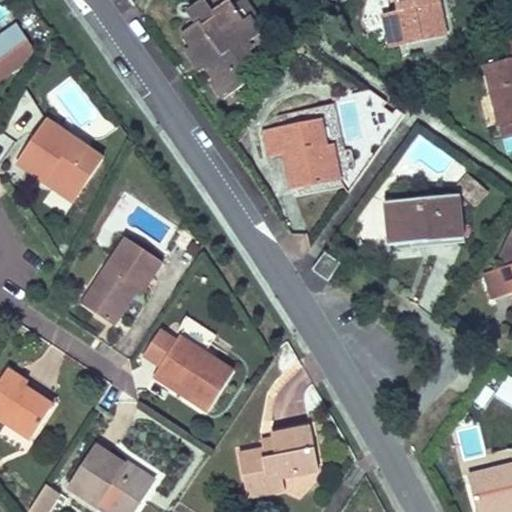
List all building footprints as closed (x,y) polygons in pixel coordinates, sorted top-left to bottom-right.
[(196,24),(181,34),(190,47),(184,51),(199,72),(204,68),(211,78),(208,80),(222,101),(246,85),(236,72),(257,57),(253,51),(273,37),(247,0),(241,0),(235,4),(231,0),(230,0),(228,1),(196,24)] [(227,0),(202,0),(187,11),(196,24),(228,1),(227,0)] [(390,49),(450,36),(442,0),(396,0),(399,11),(383,15),(390,49)] [(0,35),(0,60),(29,40),(17,23),(0,35)] [(511,55),(511,58),(484,65),(497,126),(501,126),(511,123),(511,33),(508,34),(511,55)] [(0,82),(39,54),(29,40),(0,60),(0,82)] [(22,98),(4,130),(27,143),(45,111),(22,98)] [(106,156),(49,117),(22,156),(50,175),(58,163),(87,183),(106,156)] [(324,119),(262,131),(268,158),(283,155),(290,190),(343,180),(336,144),(329,145),(324,119)] [(511,123),(501,126),(503,137),(511,135),(511,123)] [(0,166),(13,141),(0,134),(0,166)] [(50,175),(80,195),(87,183),(58,163),(50,175)] [(454,188),(475,207),(488,192),(468,174),(454,188)] [(461,194),(385,202),(389,244),(465,237),(461,194)] [(199,236),(187,227),(180,237),(192,246),(199,236)] [(511,229),(499,256),(502,267),(483,274),(491,300),(511,294),(511,296),(511,229)] [(133,232),(89,297),(115,317),(138,284),(146,289),(149,291),(171,258),(133,232)] [(325,253),(312,269),(328,281),(340,264),(325,253)] [(123,322),(146,289),(138,284),(115,317),(123,322)] [(168,387),(188,399),(211,414),(236,374),(204,354),(215,338),(185,320),(178,330),(183,334),(178,342),(161,331),(144,359),(161,370),(155,379),(168,387)] [(29,442),(30,442),(55,405),(27,386),(30,382),(10,369),(0,384),(0,422),(5,426),(29,442)] [(511,380),(506,377),(495,399),(511,407),(511,380)] [(58,400),(30,382),(27,386),(55,405),(58,400)] [(261,439),(263,448),(239,452),(248,499),(284,493),(282,480),(319,473),(310,424),(271,431),(272,437),(261,439)] [(29,442),(5,426),(0,433),(0,436),(23,451),(29,442)] [(66,489),(100,511),(134,511),(147,493),(118,474),(126,462),(96,443),(66,489)] [(157,479),(128,460),(126,462),(118,474),(147,493),(157,479)] [(511,511),(511,462),(468,473),(477,511),(511,511)] [(50,511),(62,494),(46,485),(28,511),(50,511)]
